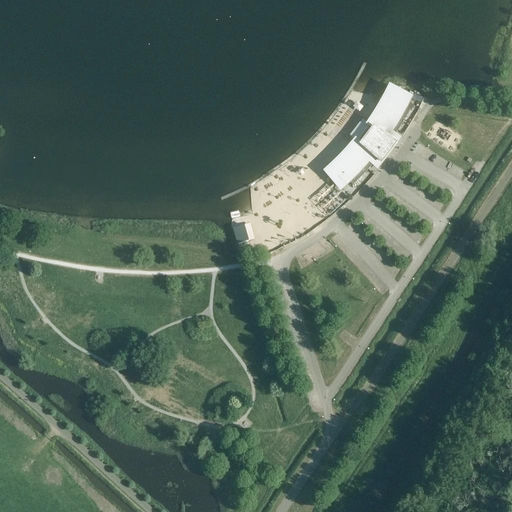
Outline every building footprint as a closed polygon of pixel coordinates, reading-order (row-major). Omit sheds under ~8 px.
[(393,88),(365,133),(329,172),(340,184),(345,180),(351,185),(370,165),(374,169),(402,133),(397,130),(412,105),(405,101),(407,96),(393,88)] [(412,100),(422,103),(423,97),(414,94),(412,100)] [(318,215),(334,207),(329,197),(312,206),(318,215)] [(244,226),(233,229),(238,245),(248,242),(244,226)] [(461,441),(465,437),(467,439),(469,437),(467,435),(468,434),(464,430),(457,436),(461,441)]
